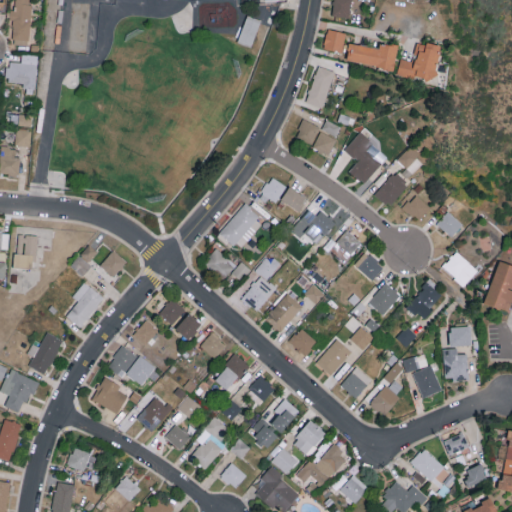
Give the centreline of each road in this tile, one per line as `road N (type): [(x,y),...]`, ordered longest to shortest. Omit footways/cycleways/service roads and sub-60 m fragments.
road 1 (residential): [(0,205),(75,212),(132,235),(373,450),(510,397)]
road 2 (residential): [(30,511),(49,437),(74,384),(240,178),(277,116),(313,0)]
road 3 (residential): [(58,417),(128,448),(212,511)]
road 4 (residential): [(260,146),(405,247)]
